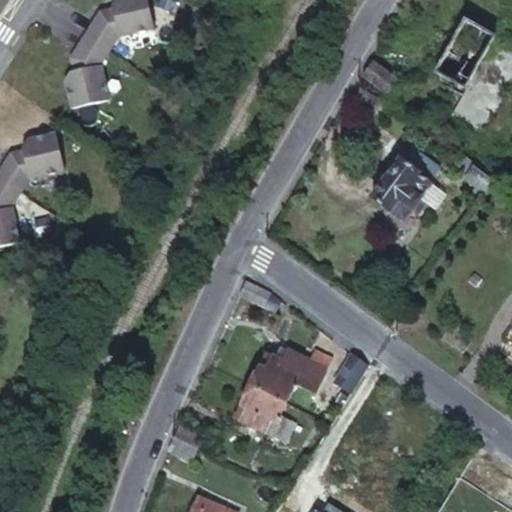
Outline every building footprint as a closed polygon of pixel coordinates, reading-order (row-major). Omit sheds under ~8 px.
[(92,23),(83,36),(109,52),(117,39),(151,32),(144,0),(114,0),(110,8),(111,14),(100,17),(96,24),(92,23)] [(474,102),(483,90),(472,82),(478,75),(489,82),(497,70),(487,63),(495,51),(467,31),(431,81),(459,100),(463,95),(474,102)] [(64,82),(69,109),(106,102),(100,68),(109,52),(83,36),(75,51),(78,53),(72,63),(74,72),(68,73),(64,82)] [(400,67),(383,56),(366,80),(394,98),(405,83),(394,76),(400,67)] [(411,74),(400,67),(394,76),(405,83),(411,74)] [(483,90),(489,82),(478,75),(472,82),(483,90)] [(361,92),(353,104),(373,119),(381,108),(361,92)] [(3,164),(0,167),(0,182),(18,194),(26,181),(60,174),(52,134),(26,140),(21,148),(22,156),(11,158),(6,165),(3,164)] [(401,162),(371,200),(401,223),(410,212),(415,217),(421,208),(417,205),(432,187),(401,162)] [(493,185),(472,170),(463,183),(483,199),(493,185)] [(0,248),(18,245),(10,208),(18,194),(0,182),(0,248)] [(242,288),(238,296),(263,307),(268,295),(259,289),(258,290),(244,284),(242,288)] [(271,348),(266,358),(273,362),(278,352),(271,348)] [(263,356),(246,389),(255,394),(272,402),(281,384),(306,395),(322,362),(321,360),(305,353),(300,362),(278,352),(273,362),(266,358),(263,356)] [(366,368),(351,355),(333,384),(349,394),(360,377),(362,375),(365,370),(366,368)] [(246,389),(231,421),(270,441),(278,427),(263,419),(272,402),(255,394),(246,389)] [(171,442),(196,453),(202,440),(178,429),(171,442)] [(165,455),(191,465),(196,453),(171,442),(168,448),(165,455)] [(221,511),(194,501),(189,511),(221,511)]
